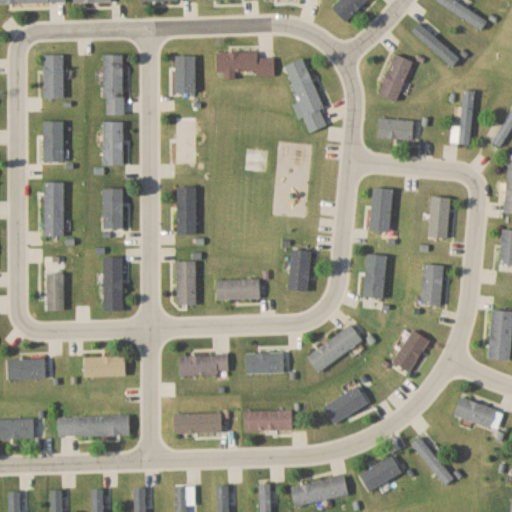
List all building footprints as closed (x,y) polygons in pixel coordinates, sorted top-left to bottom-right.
[(347,21),(368,0),(338,0),(332,6),(347,21)] [(435,0),(481,29),(488,19),(457,0),(435,0)] [(460,58),(419,21),(412,29),(452,66),(460,58)] [(217,52),(217,74),(274,74),(274,57),(258,57),(258,52),(217,52)] [(398,100),(412,59),(393,53),(380,93),(398,100)] [(44,96),(64,96),(64,54),(44,54),(44,96)] [(124,113),(124,54),(104,54),(104,113),(124,113)] [(195,91),(195,55),(175,55),(175,91),(195,91)] [(295,103),(307,132),(329,123),(303,57),(285,64),(300,101),(295,103)] [(461,125),(452,124),(451,141),(471,143),(474,90),(463,90),(461,125)] [(501,145),(511,127),(511,107),(492,140),(501,145)] [(195,116),(176,116),(176,162),(195,162),(195,116)] [(414,118),(379,117),(378,137),(414,138),(414,118)] [(103,163),(123,163),(123,120),(103,120),(103,163)] [(64,180),(44,180),(44,235),(64,235),(64,180)] [(102,236),(121,236),(121,182),(102,182),(102,236)] [(196,233),(196,185),(176,185),(176,233),(196,233)] [(391,229),(393,187),(372,186),(370,228),(391,229)] [(449,235),(450,195),(430,195),(429,234),(449,235)] [(499,260),(511,261),(511,227),(502,226),(499,260)] [(309,289),(313,249),(293,247),(289,287),(309,289)] [(44,254),(44,309),(65,308),(64,254),(44,254)] [(123,255),(103,255),(103,310),(123,310),(123,255)] [(176,302),(196,302),(196,259),(176,259),(176,302)] [(445,263),(424,261),(421,302),(441,304),(445,263)] [(261,297),(261,277),(217,277),(217,297),(261,297)] [(511,309),(492,308),(488,357),(511,359),(511,342),(511,309)] [(308,355),(319,370),(363,338),(351,323),(308,355)] [(393,359),(410,370),(430,338),(413,328),(393,359)] [(285,371),(285,351),(247,351),(247,371),(285,371)] [(179,353),(179,373),(229,372),(229,352),(179,353)] [(126,375),(126,355),(85,355),(85,375),(126,375)] [(8,377),(45,377),(45,357),(8,357),(8,377)] [(324,405),(334,422),(364,403),(354,387),(324,405)] [(496,429),(503,410),(461,395),(454,414),(496,429)] [(292,408),(245,408),(245,428),(292,428),(292,408)] [(174,411),(174,431),(223,431),(223,411),(174,411)] [(130,414),(58,414),(58,434),(130,434),(130,414)] [(0,436),(42,437),(42,418),(0,417),(0,436)] [(410,443),(444,485),(454,477),(420,435),(410,443)] [(403,472),(393,454),(360,473),(369,490),(403,472)] [(349,493),(345,474),(291,485),(295,504),(349,493)] [(270,511),(271,482),(258,482),(258,511),(270,511)] [(217,484),(216,511),(229,511),(229,484),(217,484)] [(103,511),(104,487),(92,487),(92,511),(103,511)] [(50,511),(62,511),(62,488),(50,488),(50,511)] [(7,511),(20,511),(21,490),(8,490),(7,511)] [(186,511),(187,501),(176,501),(175,511),(186,511)]
